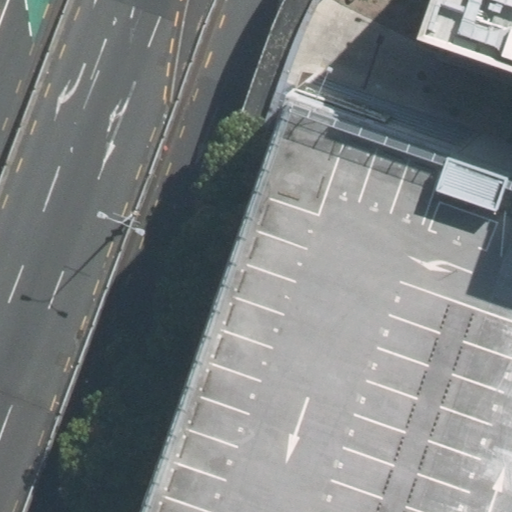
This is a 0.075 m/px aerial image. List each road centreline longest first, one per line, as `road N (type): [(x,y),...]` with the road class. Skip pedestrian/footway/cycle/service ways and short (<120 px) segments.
road 1 (secondary): [(252,0),(74,511)]
road 2 (secondary): [(144,0),(0,387)]
